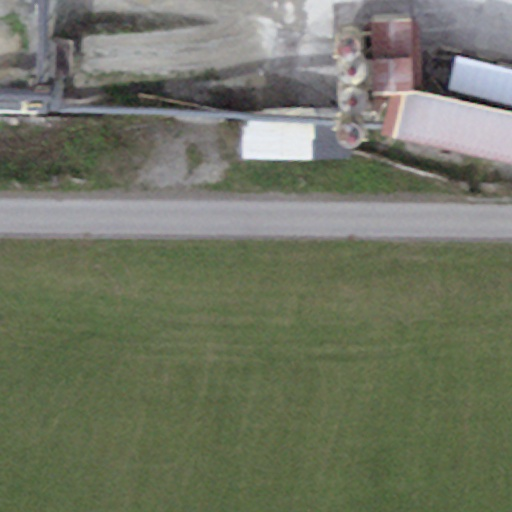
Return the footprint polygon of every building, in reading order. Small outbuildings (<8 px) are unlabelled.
[(388,93),(381,135),(511,163),(511,70),(454,57),(446,95),(422,90),(418,18),(371,19),(371,93),(388,93)] [(335,43),(339,48),(345,51),(351,51),(356,48),(360,42),(360,35),(356,29),(350,26),(343,26),(337,31),(335,36),(335,43)] [(337,73),(341,78),(346,81),(352,81),(358,78),(361,72),(361,65),(358,59),(352,56),(345,57),(339,61),(337,66),(337,73)] [(337,102),(341,108),(346,111),(352,111),(358,107),(361,102),(361,95),(358,89),(352,86),(345,86),(339,91),(336,96),(337,102)] [(337,135),(341,140),(346,143),(353,143),(358,140),(361,135),(362,128),(358,122),(352,119),(345,119),(339,123),(337,129),(337,135)]
